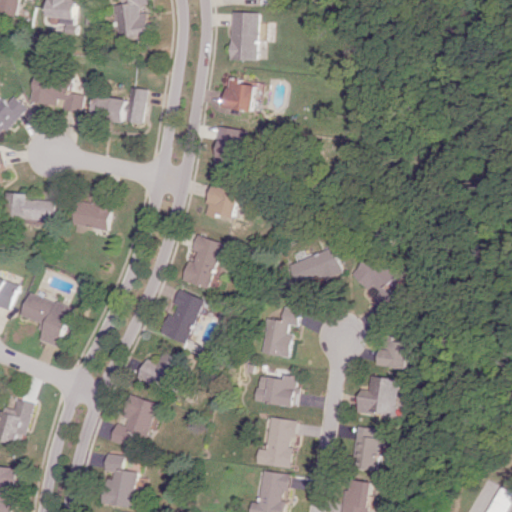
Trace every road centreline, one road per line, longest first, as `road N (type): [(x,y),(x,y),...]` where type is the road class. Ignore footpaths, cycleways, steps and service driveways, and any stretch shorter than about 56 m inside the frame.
road 1 (residential): [(180,0),(182,55),(158,198),(138,263),(78,387),(46,511)]
road 2 (residential): [(71,511),(92,422),(160,276),(182,205),(205,69),(205,0)]
road 3 (residential): [(318,511),(343,335)]
road 4 (residential): [(186,180),(51,155)]
